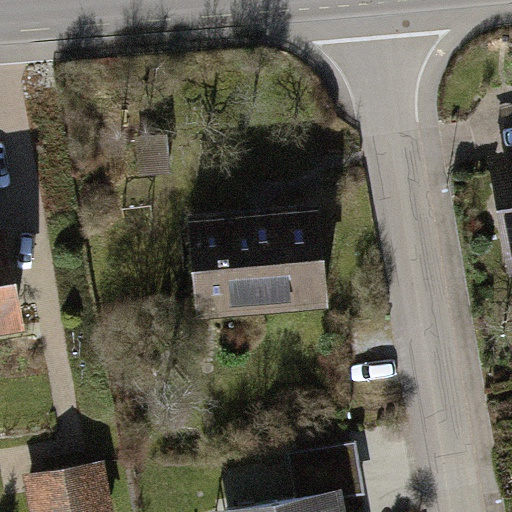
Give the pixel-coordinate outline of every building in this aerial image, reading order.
[(175,134),(141,137),(144,174),(178,171),(175,134)] [(511,145),(501,148),(511,214),(511,145)] [(333,198),(197,210),(206,312),(343,299),(333,198)] [(0,222),(0,325),(40,321),(27,219),(0,222)] [(222,508),(222,511),(363,511),(362,499),(372,497),(361,435),(294,447),(302,494),(222,508)] [(118,511),(111,459),(26,470),(32,511),(118,511)]
